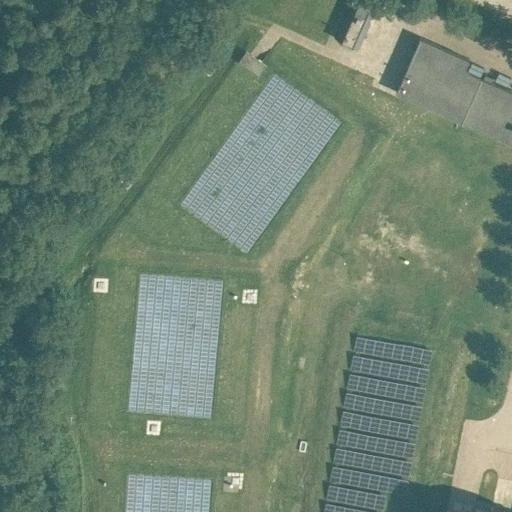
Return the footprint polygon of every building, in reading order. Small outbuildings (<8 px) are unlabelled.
[(350,0),(335,37),(359,47),(379,0),(350,0)] [(420,36),(396,91),(511,142),(511,89),(463,68),(468,58),(420,36)] [(267,65),(251,53),(246,50),(238,60),(259,75),(267,65)] [(238,60),(124,219),(160,245),(257,253),(350,125),(267,65),(259,75),(238,60)] [(99,265),(84,425),(240,439),(254,279),(99,265)] [(351,329),(316,511),(402,511),(404,508),(421,511),(453,349),(443,347),(351,329)] [(110,467),(105,511),(233,511),(236,479),(110,467)] [(506,511),(447,501),(445,511),(506,511)]
